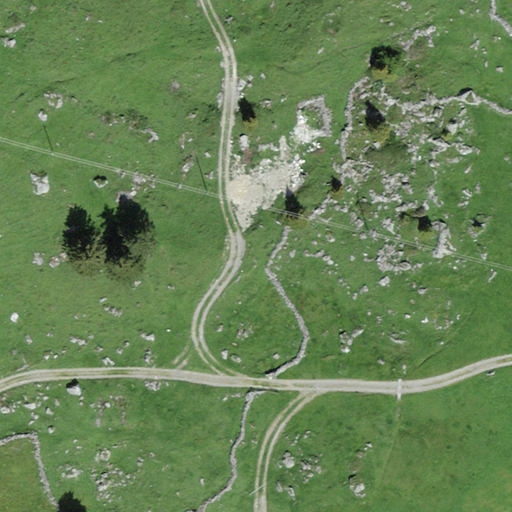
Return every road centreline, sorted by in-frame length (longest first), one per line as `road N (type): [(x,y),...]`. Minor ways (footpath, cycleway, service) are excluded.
road 1 (track): [(0,387),(30,376),(155,372),(268,385),(410,387),(511,358)]
road 2 (track): [(204,0),(229,52),(223,202),(237,243),(198,319),(197,341),(235,381)]
road 3 (track): [(261,511),(268,442),(288,410),(324,384)]
